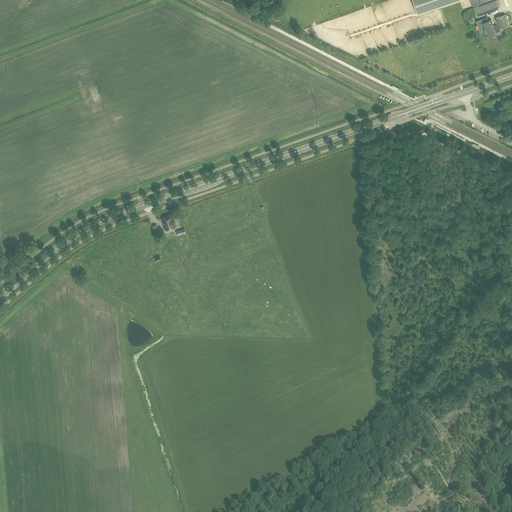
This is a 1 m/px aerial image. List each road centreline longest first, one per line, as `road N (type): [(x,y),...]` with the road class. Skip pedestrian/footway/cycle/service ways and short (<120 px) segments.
road 1 (secondary): [(0,296),(92,226),(385,120)]
road 2 (track): [(397,411),(511,251)]
road 3 (unclassified): [(385,120),(397,135),(422,132),(479,162),(501,188),(511,223)]
road 4 (secondary): [(385,120),(511,75)]
